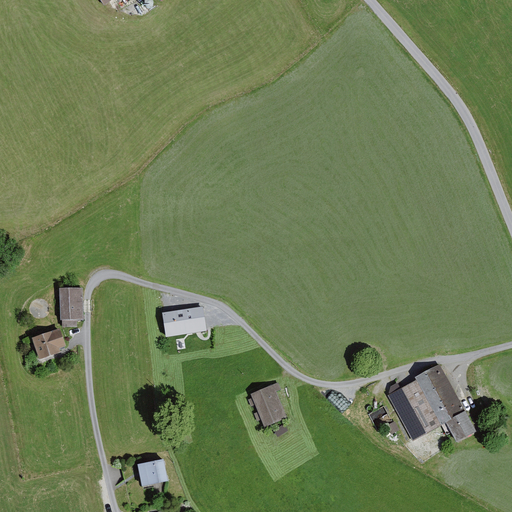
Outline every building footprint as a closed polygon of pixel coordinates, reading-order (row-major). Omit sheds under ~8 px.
[(97,0),(104,9),(117,0),(97,0)] [(83,287),(60,287),(60,319),(62,319),(62,326),(77,326),(77,319),(83,319),(83,287)] [(189,307),(163,311),(166,336),(193,332),(192,330),(200,329),(197,308),(189,309),(189,307)] [(60,347),(66,345),(60,327),(32,336),(39,358),(61,351),(60,347)] [(417,379),(388,395),(413,441),(445,423),(456,442),(477,431),(440,362),(416,376),(417,379)] [(278,382),(252,393),(265,426),(287,417),(277,391),(281,389),(278,382)] [(399,429),(395,421),(387,425),(391,433),(399,429)] [(164,458),(138,463),(143,485),(168,479),(164,458)]
